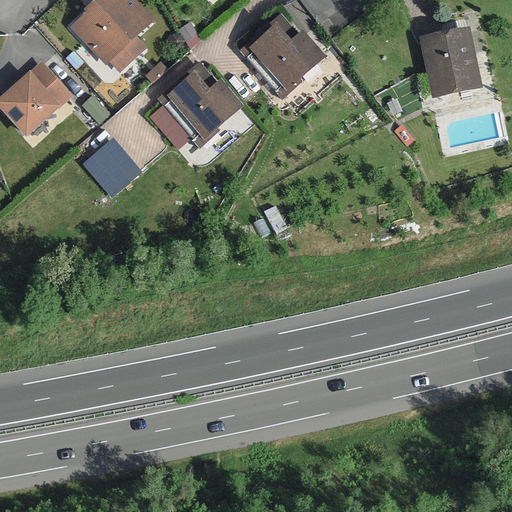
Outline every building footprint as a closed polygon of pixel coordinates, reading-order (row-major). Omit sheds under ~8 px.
[(74,28),(103,60),(107,57),(129,37),(145,22),(125,0),(100,0),(98,3),(100,4),(74,28)] [(264,33),(244,51),(283,97),(304,80),(298,73),(320,55),(289,19),(268,37),(264,33)] [(423,40),(429,75),(435,74),(439,93),(478,85),(466,32),(423,40)] [(129,37),(107,57),(117,67),(139,48),(129,37)] [(10,95),(2,102),(28,132),(71,95),(44,65),(21,85),(10,95)] [(182,82),(161,100),(201,146),(221,129),(216,123),(237,104),(206,68),(185,87),(182,82)] [(433,94),(439,93),(435,74),(429,75),(433,94)] [(7,92),(10,95),(21,85),(18,82),(7,92)] [(110,113),(95,96),(84,105),(100,123),(110,113)] [(114,139),(86,163),(114,195),(142,171),(141,170),(114,139)]
